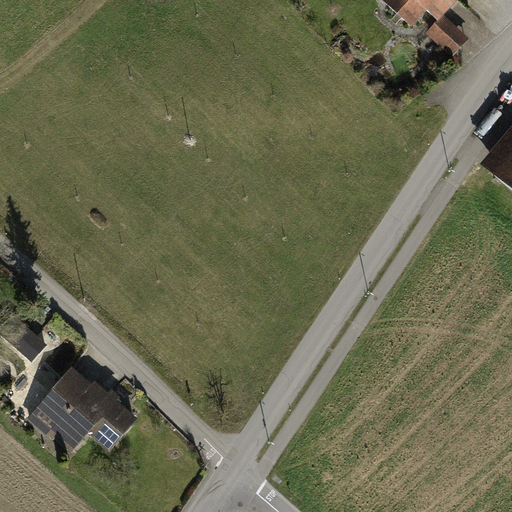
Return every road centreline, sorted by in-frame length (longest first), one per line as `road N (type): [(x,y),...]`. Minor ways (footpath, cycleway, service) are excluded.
road 1 (tertiary): [(235,469),(511,56)]
road 2 (unclassified): [(0,244),(129,357),(235,469)]
road 3 (track): [(95,0),(0,84)]
